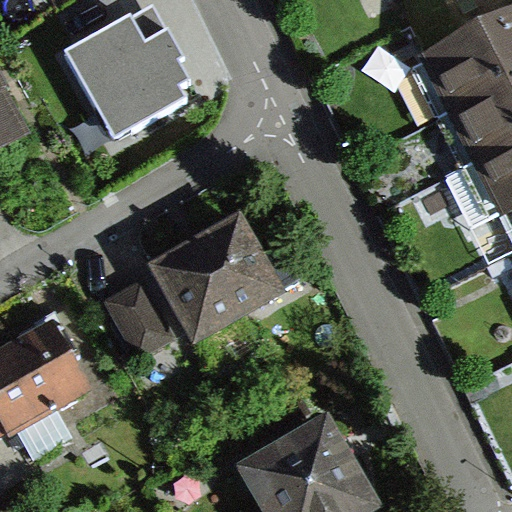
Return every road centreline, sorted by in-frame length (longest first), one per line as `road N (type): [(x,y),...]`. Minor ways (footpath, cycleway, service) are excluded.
road 1 (residential): [(283,119),(436,412),(474,511)]
road 2 (residential): [(283,119),(0,277)]
road 3 (residential): [(226,0),(283,119)]
